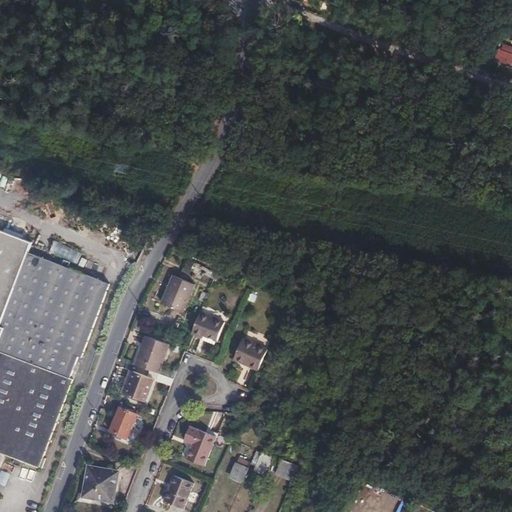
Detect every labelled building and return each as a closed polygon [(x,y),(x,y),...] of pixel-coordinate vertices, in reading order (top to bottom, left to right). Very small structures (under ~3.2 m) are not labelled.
[(149,39),(151,37),(114,6),(113,8),(149,39)] [(142,48),(149,39),(113,8),(105,16),(142,48)] [(501,49),(499,49),(495,59),(511,65),(511,46),(505,44),(502,50),(501,49)] [(0,275),(17,233),(4,227),(3,230),(0,229),(0,275)] [(17,233),(0,275),(0,350),(70,377),(78,356),(81,357),(109,284),(67,267),(69,262),(63,259),(60,265),(27,252),(31,241),(20,236),(21,234),(17,233)] [(55,242),(51,252),(76,262),(80,252),(55,242)] [(193,285),(172,276),(168,287),(169,287),(162,305),(181,313),(193,285)] [(225,322),(200,312),(191,333),(202,337),(204,335),(216,340),(217,340),(225,322)] [(216,340),(204,335),(202,337),(202,339),(214,345),(216,340)] [(136,364),(158,373),(169,344),(147,336),(136,364)] [(258,368),(266,347),(241,337),(233,358),(258,368)] [(70,377),(0,350),(0,452),(42,468),(45,458),(44,457),(73,379),(70,377)] [(154,379),(134,371),(125,395),(146,402),(154,379)] [(137,413),(121,407),(111,431),(127,437),(137,413)] [(216,435),(189,424),(183,439),(191,443),(186,457),(204,465),(216,435)] [(274,455),(273,454),(263,451),(254,469),(266,474),(274,455)] [(293,481),(301,465),(282,458),(275,473),(293,481)] [(243,481),(249,467),(236,461),(230,475),(243,481)] [(93,472),(88,471),(83,496),(113,501),(119,472),(98,468),(93,472)] [(0,474),(0,484),(6,487),(11,473),(2,470),(0,474)] [(193,482),(174,474),(164,499),(184,507),(193,482)] [(368,489),(363,487),(359,497),(368,502),(371,497),(366,495),(368,489)]
